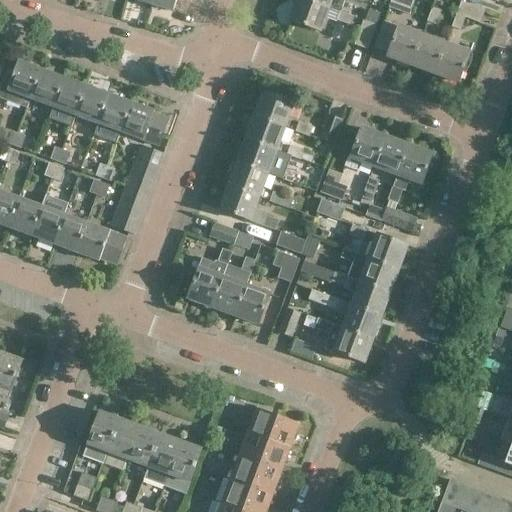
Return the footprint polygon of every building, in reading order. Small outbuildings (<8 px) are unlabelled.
[(150,0),(149,4),(173,11),(175,0),(150,0)] [(296,0),(289,20),(320,31),(328,7),(308,0),(296,0)] [(408,0),(390,0),(387,8),(408,16),(413,2),(408,0)] [(465,17),(480,23),(484,10),(461,2),(452,27),(460,30),(465,17)] [(369,9),(364,21),(367,23),(375,25),(380,13),(369,9)] [(427,21),(435,25),(440,12),(431,9),(427,21)] [(340,11),(337,20),(350,24),(353,16),(340,11)] [(366,49),(375,25),(367,23),(364,21),(363,21),(354,44),(366,49)] [(422,35),(398,26),(387,56),(410,65),(422,35)] [(446,44),(422,35),(410,65),(434,74),(446,44)] [(434,74),(458,83),(469,52),(446,44),(434,74)] [(5,74),(0,88),(0,98),(26,108),(30,99),(41,69),(17,61),(12,76),(5,74)] [(63,78),(41,69),(30,99),(52,107),(63,78)] [(75,115),(86,86),(63,78),(52,107),(75,115)] [(108,94),(86,86),(75,115),(97,124),(108,94)] [(293,103),(263,92),(254,116),(284,127),(293,103)] [(120,132),(131,102),(108,94),(97,124),(120,132)] [(131,102),(120,132),(158,146),(168,119),(153,113),(154,111),(131,102)] [(284,127),(254,116),(246,139),(276,150),(284,127)] [(320,138),(332,143),(341,120),(328,116),(320,138)] [(295,131),(308,135),(310,127),(298,122),(295,131)] [(385,136),(361,128),(346,167),(357,171),(361,162),(374,166),(385,136)] [(9,131),(5,143),(12,146),(17,134),(9,131)] [(17,134),(12,146),(20,149),(24,137),(17,134)] [(397,175),(408,145),(385,136),(374,166),(397,175)] [(276,150),(246,139),(237,162),(267,173),(276,150)] [(164,154),(140,145),(136,157),(159,165),(164,154)] [(408,179),(421,184),(432,154),(408,145),(397,175),(389,200),(397,203),(401,190),(404,191),(408,179)] [(287,154),(299,159),(302,150),(290,146),(287,154)] [(3,148),(0,155),(0,160),(6,163),(11,150),(3,148)] [(54,148),(49,160),(57,163),(62,151),(54,148)] [(14,165),(19,153),(11,150),(6,163),(14,165)] [(65,166),(70,153),(62,151),(57,163),(65,166)] [(131,168),(155,177),(159,165),(136,157),(131,168)] [(228,186),(258,197),(267,173),(237,162),(236,164),(232,162),(227,174),(232,176),(228,186)] [(48,164),(44,176),(51,179),(56,167),(48,164)] [(99,165),(94,177),(102,180),(107,168),(99,165)] [(59,182),(64,170),(56,167),(51,179),(59,182)] [(110,183),(115,170),(107,168),(102,180),(110,183)] [(127,180),(151,188),(155,177),(131,168),(127,180)] [(278,178),(290,182),(293,174),(281,169),(278,178)] [(338,184),(342,174),(328,169),(320,193),(342,201),(347,187),(338,184)] [(365,191),(373,194),(377,182),(369,178),(365,191)] [(147,200),(151,188),(127,180),(123,191),(147,200)] [(93,181),(88,193),(96,196),(101,184),(93,181)] [(104,199),(109,187),(101,184),(96,196),(104,199)] [(228,186),(220,210),(273,229),(276,221),(264,216),(265,213),(254,209),(258,197),(228,186)] [(0,190),(0,224),(8,228),(19,198),(0,190)] [(119,203),(142,211),(147,200),(123,191),(119,203)] [(270,201),(288,208),(292,199),(273,192),(270,201)] [(8,228),(30,236),(41,206),(19,198),(8,228)] [(317,214),(340,223),(346,209),(322,200),(317,214)] [(138,223),(142,211),(119,203),(114,214),(138,223)] [(30,236),(53,244),(64,214),(41,206),(30,236)] [(387,208),(382,220),(405,229),(413,232),(417,219),(409,216),(387,208)] [(53,244),(75,252),(86,223),(64,214),(53,244)] [(114,214),(110,226),(134,235),(138,223),(114,214)] [(123,248),(127,238),(86,223),(75,252),(98,261),(99,259),(115,264),(121,248),(123,248)] [(236,233),(237,232),(214,223),(210,236),(232,244),(233,243),(236,233)] [(363,240),(366,230),(352,225),(349,235),(363,240)] [(274,245),(298,254),(303,241),(279,232),(274,245)] [(236,233),(233,243),(240,246),(244,236),(236,233)] [(398,269),(407,245),(377,234),(368,258),(398,269)] [(310,260),(317,241),(306,237),(299,255),(310,260)] [(198,268),(187,298),(211,307),(222,277),(231,253),(222,249),(217,262),(215,261),(214,263),(202,258),(198,268)] [(344,249),(341,259),(353,263),(348,277),(389,292),(398,269),(368,258),(344,249)] [(280,269),(277,279),(290,284),(299,260),(277,252),(272,266),(280,269)] [(243,257),(234,281),(222,277),(211,307),(234,316),(245,286),(254,261),(243,257)] [(304,262),(300,272),(310,276),(314,265),(304,262)] [(381,316),(389,292),(348,277),(335,272),(331,282),(345,287),(345,289),(355,293),(351,305),(381,316)] [(258,324),(269,295),(245,286),(234,316),(258,324)] [(312,290),(309,300),(336,310),(335,312),(347,316),(342,328),(372,339),(381,316),(351,305),(326,296),(312,290)] [(299,314),(287,309),(278,332),(291,336),(299,314)] [(307,316),(304,325),(313,328),(317,319),(307,316)] [(318,319),(314,329),(330,334),(324,349),(333,352),(363,363),(372,339),(342,328),(318,319)] [(498,328),(492,344),(498,346),(504,331),(498,328)] [(0,395),(8,398),(21,361),(0,352),(0,395)] [(0,427),(3,428),(9,412),(0,408),(0,427)] [(299,424),(256,408),(247,432),(290,448),(299,424)] [(119,419),(99,412),(82,455),(103,463),(108,452),(107,452),(119,419)] [(107,452),(108,452),(128,459),(140,427),(119,419),(107,452)] [(148,467),(160,434),(140,427),(128,459),(148,467)] [(281,472),(290,448),(247,432),(238,456),(281,472)] [(160,434),(148,467),(144,478),(164,485),(180,442),(160,434)] [(185,493),(201,449),(180,442),(164,485),(185,493)] [(272,495),(281,472),(238,456),(230,480),(272,495)] [(511,466),(506,464),(503,473),(511,476),(511,466)] [(221,503),(244,511),(266,511),(272,495),(230,480),(221,503)] [(461,484),(450,480),(441,503),(453,507),(461,484)] [(77,484),(73,496),(81,499),(85,487),(77,484)] [(461,484),(453,507),(464,511),(473,488),(461,484)] [(81,499),(89,502),(93,490),(85,487),(81,499)] [(473,488),(464,511),(465,511),(477,511),(484,493),(473,488)] [(484,493),(477,511),(490,511),(496,497),(484,493)] [(95,511),(97,511),(113,511),(117,503),(100,496),(95,511)] [(490,511),(503,511),(508,501),(496,497),(490,511)] [(511,511),(511,502),(508,501),(503,511),(511,511)] [(131,511),(134,505),(125,502),(121,511),(131,511)] [(217,511),(244,511),(221,503),(217,511)]
